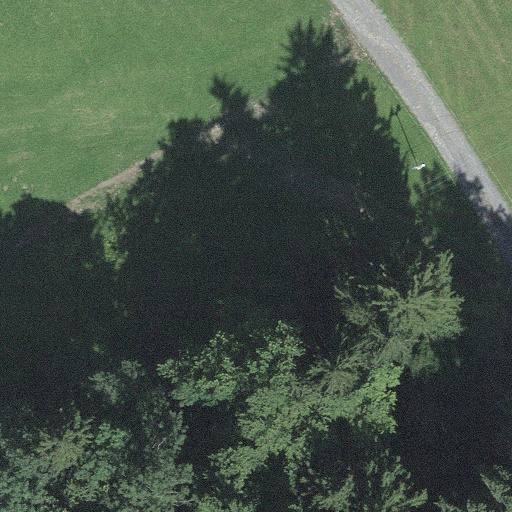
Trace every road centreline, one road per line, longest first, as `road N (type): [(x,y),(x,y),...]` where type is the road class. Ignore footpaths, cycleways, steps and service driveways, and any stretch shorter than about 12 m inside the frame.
road 1 (track): [(290,0),(412,198)]
road 2 (track): [(412,198),(488,312)]
